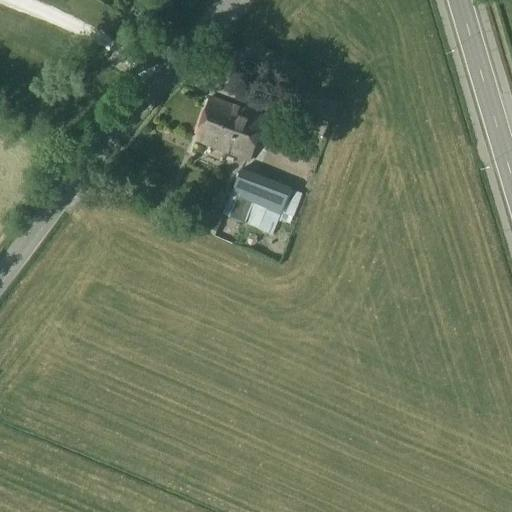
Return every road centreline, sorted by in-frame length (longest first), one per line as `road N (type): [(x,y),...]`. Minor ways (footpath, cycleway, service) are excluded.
road 1 (tertiary): [(0,278),(160,76),(240,0)]
road 2 (secondary): [(511,177),(458,0)]
